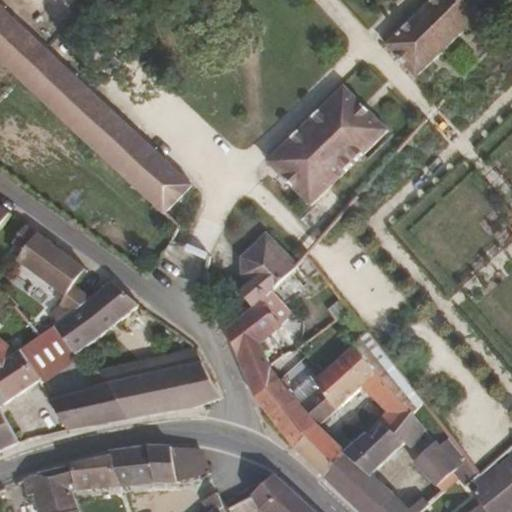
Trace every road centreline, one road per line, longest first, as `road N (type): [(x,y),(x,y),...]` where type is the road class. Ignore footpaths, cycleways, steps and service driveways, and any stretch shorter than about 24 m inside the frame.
road 1 (residential): [(233,437),(237,401),(207,340),(0,183)]
road 2 (residential): [(0,469),(140,433),(233,437)]
road 3 (residential): [(233,437),(274,455),(339,511)]
